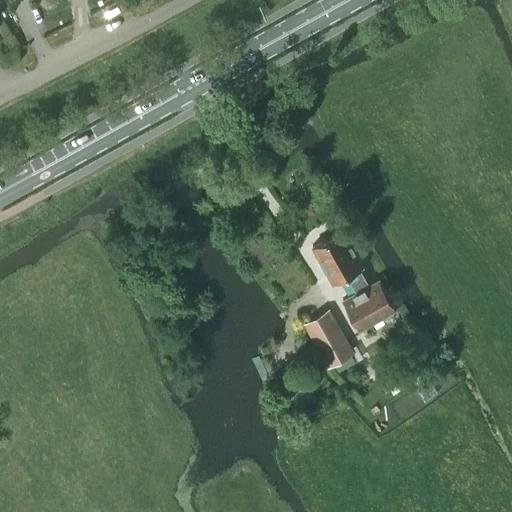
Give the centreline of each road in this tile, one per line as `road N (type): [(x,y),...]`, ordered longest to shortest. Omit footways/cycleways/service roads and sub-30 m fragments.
road 1 (primary): [(0,190),(344,0)]
road 2 (unclassified): [(0,93),(187,0)]
